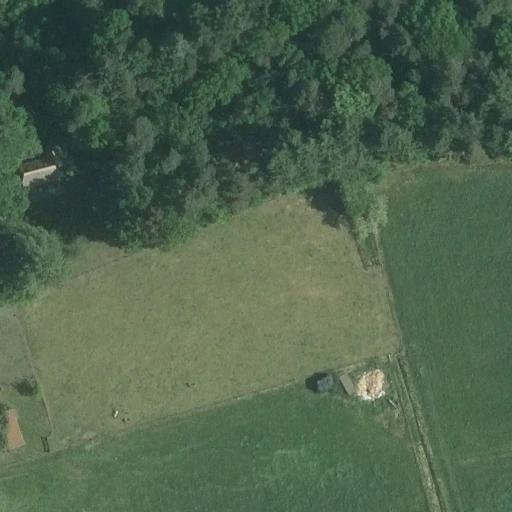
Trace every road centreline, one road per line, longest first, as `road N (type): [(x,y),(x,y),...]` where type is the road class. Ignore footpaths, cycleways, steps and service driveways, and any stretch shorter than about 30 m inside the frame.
road 1 (track): [(0,119),(252,0)]
road 2 (track): [(284,0),(511,70)]
